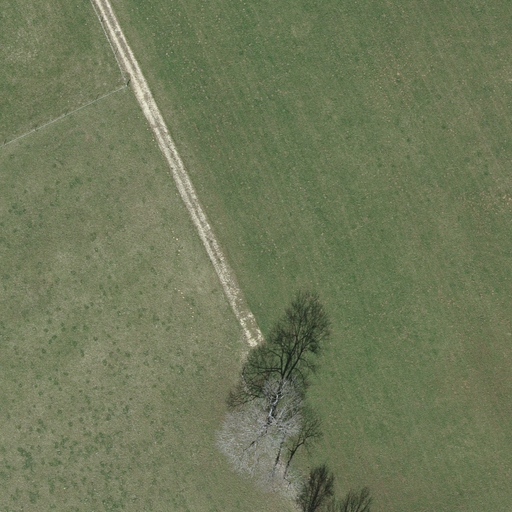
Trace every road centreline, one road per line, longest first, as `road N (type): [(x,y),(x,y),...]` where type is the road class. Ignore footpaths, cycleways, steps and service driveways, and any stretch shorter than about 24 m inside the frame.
road 1 (track): [(102,0),(258,346)]
road 2 (track): [(407,0),(511,204)]
